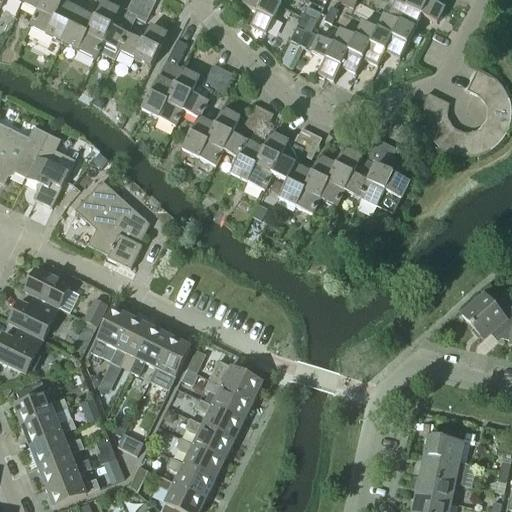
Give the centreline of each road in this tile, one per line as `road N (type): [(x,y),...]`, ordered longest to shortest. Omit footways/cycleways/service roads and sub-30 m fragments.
road 1 (residential): [(475,0),(445,82),(334,117),(286,100),(200,6)]
road 2 (residential): [(284,374),(7,231)]
road 3 (residential): [(356,511),(373,401),(411,370),(511,391)]
